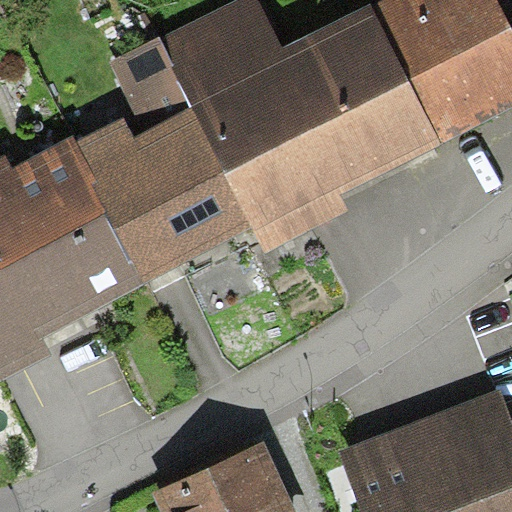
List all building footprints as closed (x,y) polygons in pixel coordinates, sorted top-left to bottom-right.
[(347,217),(340,203),(442,151),(511,118),(511,28),(497,0),(395,0),(373,11),(285,53),(258,0),(244,0),(159,41),(251,231),(265,258),(347,217)] [(251,231),(159,41),(110,65),(148,140),(136,146),(125,123),(81,146),(103,187),(89,194),(140,290),(251,231)] [(103,187),(81,146),(77,137),(16,170),(9,155),(3,157),(0,150),(0,381),(3,387),(53,361),(46,345),(140,290),(89,194),(103,187)] [(511,511),(511,416),(506,398),(347,455),(367,511),(511,511)] [(298,511),(269,445),(152,497),(158,511),(298,511)]
